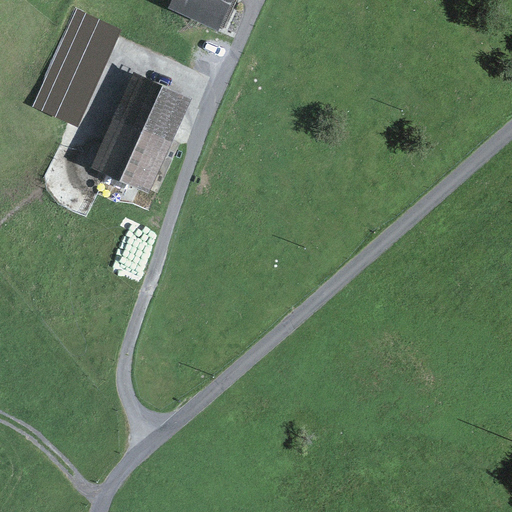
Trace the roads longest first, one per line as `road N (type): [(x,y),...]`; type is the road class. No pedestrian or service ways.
road 1 (residential): [(97,511),(100,496),(153,437),(511,122)]
road 2 (track): [(0,415),(100,496)]
